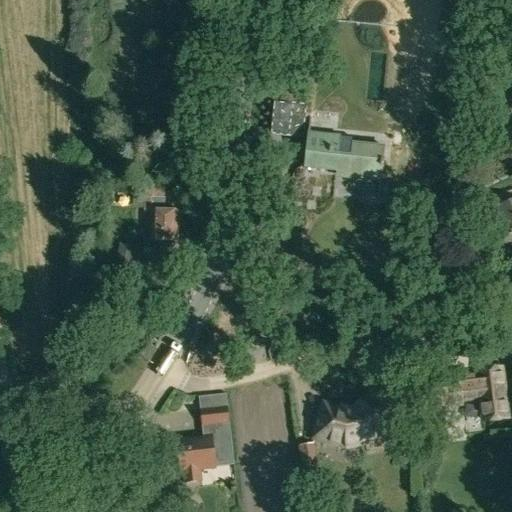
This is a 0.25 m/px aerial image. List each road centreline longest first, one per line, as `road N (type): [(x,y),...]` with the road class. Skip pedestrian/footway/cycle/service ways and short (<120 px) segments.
road 1 (unclassified): [(130,418),(204,287),(269,0)]
road 2 (track): [(159,373),(190,383),(253,377),(511,281)]
road 3 (residential): [(0,392),(62,396),(130,418)]
